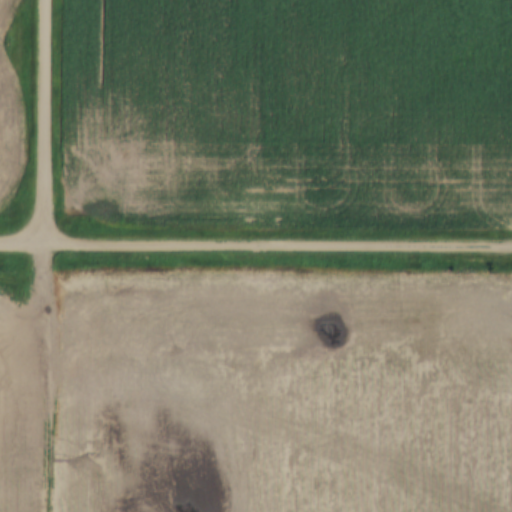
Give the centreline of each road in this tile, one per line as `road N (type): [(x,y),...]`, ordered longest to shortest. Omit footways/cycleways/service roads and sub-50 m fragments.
road 1 (track): [(511,245),(31,238)]
road 2 (residential): [(31,238),(36,0)]
